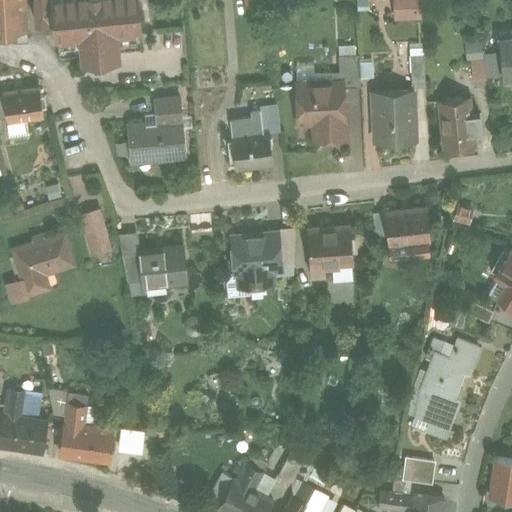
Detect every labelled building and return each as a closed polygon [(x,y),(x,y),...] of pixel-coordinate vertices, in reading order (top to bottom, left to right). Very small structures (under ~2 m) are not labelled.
[(0,0),(0,28),(24,27),(22,0),(0,0)] [(29,0),(30,19),(48,18),(45,0),(29,0)] [(138,25),(135,0),(45,0),(48,18),(49,32),(74,30),(76,56),(115,52),(113,27),(138,25)] [(392,0),(394,15),(421,14),(420,0),(392,0)] [(511,32),(493,34),(497,77),(511,75),(511,32)] [(482,80),(478,39),(459,40),(461,61),(466,60),(468,81),(482,80)] [(327,79),(289,81),(292,125),(306,125),(306,138),(344,136),(341,87),(356,86),(356,78),(355,61),(354,51),(334,52),(336,70),(327,70),(327,79)] [(419,53),(405,54),(407,76),(420,75),(419,53)] [(369,60),(355,61),(356,78),(370,77),(369,60)] [(367,88),(370,141),(412,139),(411,105),(423,105),(422,80),(406,81),(406,86),(367,88)] [(43,113),(39,84),(4,89),(4,91),(8,115),(8,118),(43,113)] [(184,161),(177,94),(149,97),(151,119),(122,122),(124,139),(116,140),(118,154),(126,163),(127,166),(184,161)] [(469,96),(433,100),(438,148),(474,144),(472,130),(478,129),(476,110),(470,110),(469,96)] [(224,117),(231,168),(270,163),(265,129),(251,131),(249,114),(224,117)] [(471,205),(453,200),(448,218),(465,224),(471,205)] [(422,201),(379,205),(383,243),(418,240),(419,254),(427,254),(422,201)] [(80,211),(90,253),(112,247),(101,206),(80,211)] [(315,222),(303,223),(306,274),(320,273),(320,261),(323,261),(323,270),(336,269),(336,260),(348,260),(347,248),(353,248),(352,232),(346,232),(346,220),(333,221),(332,218),(315,219),(315,222)] [(239,229),(225,230),(227,271),(231,271),(231,283),(249,282),(249,287),(262,286),(262,281),(272,280),(271,269),(280,268),(279,260),(291,260),(291,223),(259,226),(259,230),(239,231),(239,229)] [(25,288),(26,290),(51,282),(46,269),(78,259),(67,224),(10,243),(18,270),(11,272),(17,290),(25,288)] [(184,244),(140,248),(141,253),(143,280),(144,284),(187,280),(184,244)] [(509,309),(511,303),(511,250),(503,245),(486,274),(500,282),(491,298),(509,309)] [(143,280),(141,253),(123,255),(125,282),(143,280)] [(462,309),(450,304),(444,320),(456,325),(462,309)] [(441,436),(456,397),(450,395),(459,371),(465,373),(476,344),(452,335),(445,355),(423,347),(419,356),(425,358),(416,382),(410,424),(441,436)] [(35,352),(40,377),(52,374),(49,358),(43,359),(42,351),(35,352)] [(64,400),(66,388),(44,385),(42,397),(64,400)] [(0,449),(40,455),(45,416),(34,415),(37,391),(4,386),(2,400),(1,410),(0,409),(0,449)] [(54,455),(103,461),(108,427),(94,425),(97,402),(82,400),(84,391),(66,388),(64,400),(61,420),(59,420),(54,455)] [(327,412),(315,412),(315,424),(327,424),(327,412)] [(171,433),(169,420),(152,422),(154,436),(171,433)] [(141,448),(144,426),(121,423),(117,445),(141,448)] [(285,451),(274,473),(287,480),(298,458),(285,451)] [(511,458),(489,454),(482,496),(511,500),(511,458)] [(428,483),(431,458),(400,455),(397,479),(428,483)] [(212,505),(224,511),(261,511),(270,498),(247,485),(258,466),(241,457),(231,476),(229,475),(212,505)] [(280,511),(292,511),(297,504),(309,511),(315,511),(326,494),(300,479),(280,511)] [(439,511),(441,497),(373,489),(371,507),(401,510),(400,511),(439,511)] [(350,511),(352,510),(340,503),(334,511),(350,511)]
